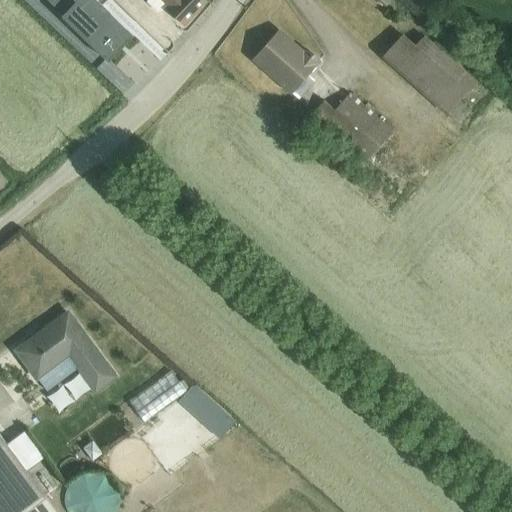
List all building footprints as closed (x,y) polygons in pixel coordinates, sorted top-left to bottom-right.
[(46,0),(68,21),(68,22),(107,59),(129,37),(99,8),(106,0),(46,0)] [(207,2),(204,0),(147,0),(146,2),(158,14),(166,9),(184,26),(207,2)] [(306,48),(302,52),(282,34),(267,50),(264,47),(253,60),(299,101),(316,81),(309,75),(320,61),(306,48)] [(415,44),(403,34),(381,58),(447,117),(448,115),(458,124),(470,111),(460,102),(478,83),(423,35),(415,44)] [(394,132),(349,93),(334,110),(324,101),(307,120),(325,136),(330,130),(368,162),(394,132)] [(95,395),(116,379),(67,314),(17,351),(39,381),(68,359),(95,395)] [(121,407),(173,470),(236,419),(203,379),(192,388),(173,365),(121,407)] [(86,445),(98,459),(132,429),(115,410),(93,429),(98,435),(86,445)] [(58,511),(46,496),(57,487),(38,460),(25,470),(0,436),(0,511),(58,511)] [(120,511),(120,468),(72,469),(71,511),(120,511)]
